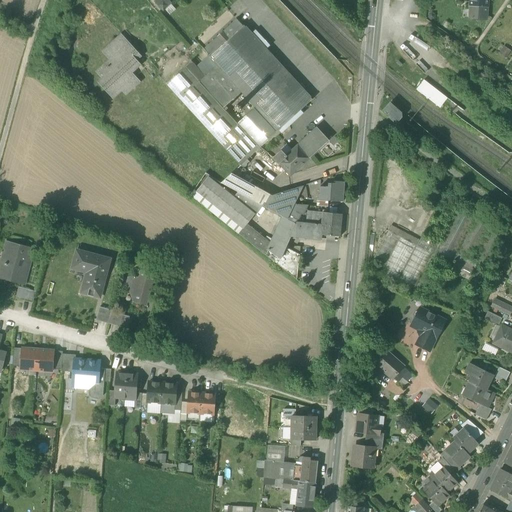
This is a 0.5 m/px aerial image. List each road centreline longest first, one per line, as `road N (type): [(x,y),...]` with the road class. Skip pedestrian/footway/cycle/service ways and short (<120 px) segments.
road 1 (secondary): [(377,0),(328,511)]
road 2 (residential): [(0,318),(217,374)]
road 3 (unclassified): [(0,155),(45,0)]
